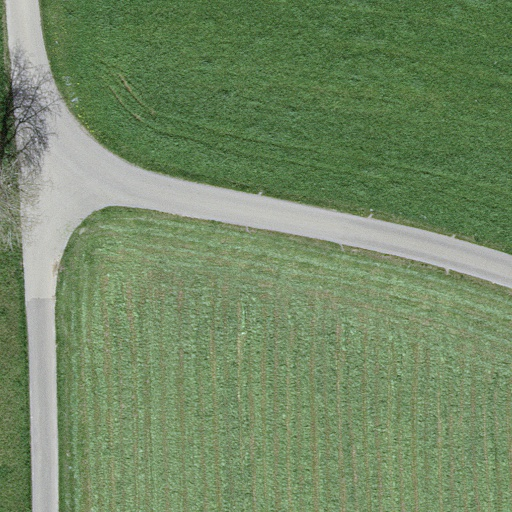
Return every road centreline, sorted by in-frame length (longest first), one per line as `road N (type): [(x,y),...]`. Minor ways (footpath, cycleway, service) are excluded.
road 1 (unclassified): [(511,279),(367,235),(41,174)]
road 2 (unclassified): [(41,174),(46,511)]
road 3 (unclassified): [(24,0),(41,174)]
